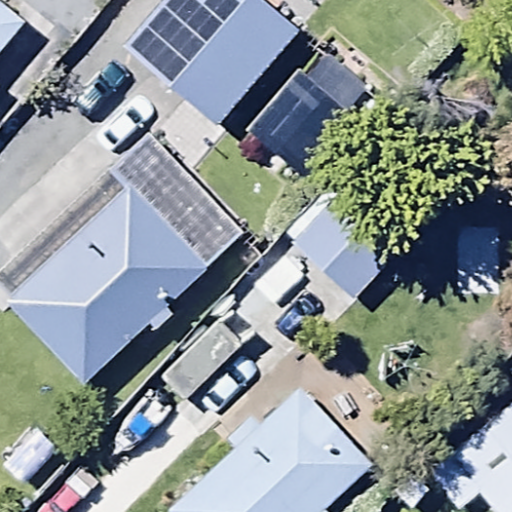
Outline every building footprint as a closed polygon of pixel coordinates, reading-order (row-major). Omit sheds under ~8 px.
[(261,0),(109,0),(96,17),(194,90),(261,0)] [(185,210),(101,130),(0,235),(0,293),(56,346),(185,210)] [(329,203),(273,266),(339,326),(396,262),(329,203)] [(268,511),(343,439),(266,361),(130,493),(149,511),(268,511)] [(511,511),(511,424),(505,416),(406,495),(419,511),(511,511)]
